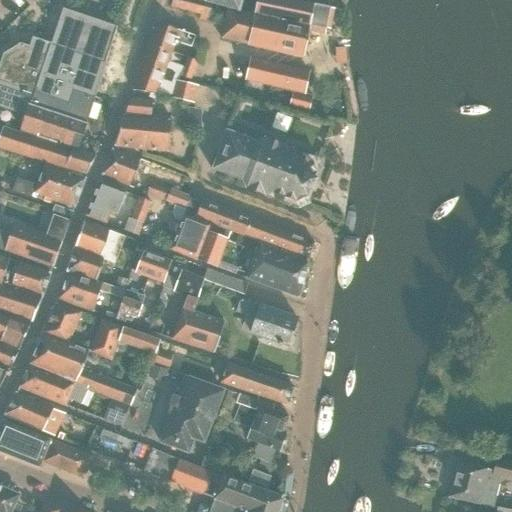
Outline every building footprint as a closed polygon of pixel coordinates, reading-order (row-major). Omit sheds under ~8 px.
[(204,2),(198,0),(172,0),(170,7),(200,15),(204,2)] [(198,0),(204,2),(239,11),(242,0),(198,0)] [(333,8),(314,5),(289,0),(256,0),(254,15),(227,10),(222,38),(254,46),(253,47),(293,56),(293,54),(304,57),(310,26),(329,29),(333,8)] [(117,26),(64,8),(54,37),(32,48),(20,44),(3,55),(0,64),(0,107),(17,113),(16,115),(17,116),(19,111),(27,114),(26,116),(22,118),(21,121),(23,125),(21,131),(38,136),(38,134),(61,141),(60,143),(78,149),(86,124),(86,125),(107,64),(105,63),(113,39),(117,26)] [(189,35),(157,23),(150,45),(171,52),(175,41),(185,45),(189,35)] [(167,64),(171,52),(150,45),(142,65),(177,76),(180,68),(167,64)] [(191,80),(198,62),(188,58),(181,77),(191,80)] [(176,80),(177,76),(142,65),(133,90),(150,94),(148,98),(154,100),(155,98),(173,98),(175,88),(173,87),(176,80)] [(309,72),(286,67),(281,89),(304,94),(309,72)] [(290,108),(309,113),(313,97),(294,92),(290,108)] [(139,148),(168,152),(171,119),(151,117),(152,101),(130,99),(125,115),(124,115),(114,147),(139,148)] [(265,127),(281,133),(286,117),(270,112),(265,127)] [(0,149),(45,165),(64,172),(73,150),(3,128),(0,136),(0,149)] [(309,190),(313,192),(317,180),(313,179),(316,172),(312,161),(289,153),(285,146),(285,145),(264,138),(264,139),(257,142),(256,141),(257,137),(245,133),(244,137),(227,130),(212,169),(243,181),(245,188),(245,189),(265,197),(266,196),(272,193),(296,202),(306,197),(309,190)] [(102,176),(129,186),(140,160),(112,150),(102,176)] [(30,192),(57,201),(55,206),(72,213),(85,179),(64,172),(45,165),(37,187),(18,180),(13,192),(28,197),(30,192)] [(109,214),(115,217),(125,192),(99,182),(86,216),(106,223),(109,214)] [(148,195),(164,201),(168,190),(152,184),(148,195)] [(166,201),(183,207),(187,196),(170,190),(166,201)] [(139,198),(131,219),(142,223),(150,202),(139,198)] [(185,214),(212,225),(246,237),(252,219),(211,204),(207,212),(199,210),(201,204),(190,199),(186,210),(185,214)] [(172,213),(176,219),(181,222),(171,250),(190,257),(190,256),(198,259),(208,232),(210,233),(212,225),(185,214),(186,210),(175,205),(172,213)] [(55,206),(51,217),(53,217),(54,216),(69,222),(72,213),(55,206)] [(69,222),(54,216),(53,217),(47,236),(13,225),(10,235),(0,231),(0,250),(5,252),(5,251),(52,268),(69,222)] [(125,230),(139,236),(143,225),(129,219),(125,230)] [(307,261),(314,242),(252,219),(246,237),(307,261)] [(115,264),(125,237),(84,221),(74,249),(99,258),(103,259),(115,264)] [(217,267),(227,239),(210,233),(208,232),(198,259),(198,260),(217,267)] [(298,298),(307,262),(260,244),(247,279),(298,298)] [(67,272),(96,280),(103,259),(99,258),(74,249),(67,272)] [(143,252),(136,274),(164,284),(166,277),(171,262),(143,252)] [(0,287),(35,300),(44,273),(19,264),(15,275),(5,272),(8,261),(0,258),(0,287)] [(198,301),(205,280),(181,271),(177,281),(166,277),(164,284),(158,301),(169,305),(173,293),(198,301)] [(100,291),(116,296),(119,288),(114,286),(67,272),(58,300),(80,307),(93,312),(100,291)] [(219,274),(215,285),(244,295),(248,284),(219,274)] [(114,285),(114,286),(119,288),(125,290),(128,280),(117,277),(114,285)] [(125,290),(119,288),(116,296),(123,299),(116,320),(124,323),(125,320),(132,322),(133,317),(137,318),(144,296),(125,290)] [(0,311),(28,323),(35,304),(0,291),(0,311)] [(193,312),(197,301),(187,297),(171,340),(213,354),(224,322),(193,312)] [(283,345),(288,346),(297,319),(285,315),(286,310),(274,306),(273,311),(261,307),(261,306),(240,299),(240,300),(237,299),(235,306),(238,307),(236,312),(256,319),(251,334),(279,343),(278,345),(282,346),(283,345)] [(56,305),(43,334),(68,343),(73,330),(80,313),(56,305)] [(0,341),(18,349),(28,324),(0,312),(0,341)] [(92,317),(90,323),(93,328),(98,330),(99,326),(101,321),(92,317)] [(111,361),(118,341),(122,328),(101,321),(99,326),(98,330),(89,353),(111,361)] [(155,354),(160,341),(122,328),(118,341),(155,354)] [(137,390),(82,370),(88,353),(43,335),(30,364),(88,386),(87,389),(111,398),(125,404),(129,405),(131,406),(137,390)] [(0,365),(9,370),(18,350),(0,342),(0,365)] [(158,350),(154,362),(168,367),(173,355),(158,350)] [(220,383),(288,406),(294,387),(226,363),(220,383)] [(19,388),(65,406),(75,383),(30,365),(19,388)] [(0,387),(9,370),(0,366),(0,387)] [(194,439),(204,443),(223,391),(185,377),(180,390),(177,389),(167,413),(171,415),(160,442),(188,453),(194,439)] [(152,392),(158,394),(161,383),(146,379),(138,405),(147,408),(152,392)] [(228,390),(220,409),(221,410),(231,414),(235,404),(239,394),(238,394),(228,390)] [(5,416),(54,436),(65,414),(52,409),(16,394),(5,416)] [(272,411),(274,406),(240,395),(237,405),(240,406),(234,422),(252,429),(248,439),(280,452),(287,435),(282,433),(288,416),(272,411)] [(111,398),(103,419),(121,426),(129,405),(125,404),(111,398)] [(3,421),(0,426),(0,451),(40,468),(50,440),(3,421)] [(132,440),(102,429),(99,438),(128,450),(132,440)] [(83,479),(92,457),(52,441),(43,462),(83,479)] [(140,446),(132,466),(146,472),(154,452),(140,446)] [(204,495),(212,473),(161,453),(152,475),(204,495)] [(449,498),(487,508),(493,509),(500,478),(511,481),(511,464),(497,460),(494,472),(458,462),(449,498)] [(249,481),(267,488),(271,477),(253,470),(249,481)] [(277,511),(282,498),(223,477),(209,511),(277,511)] [(0,511),(9,511),(16,494),(0,488),(0,511)] [(40,511),(60,511),(62,507),(45,501),(40,511)]
